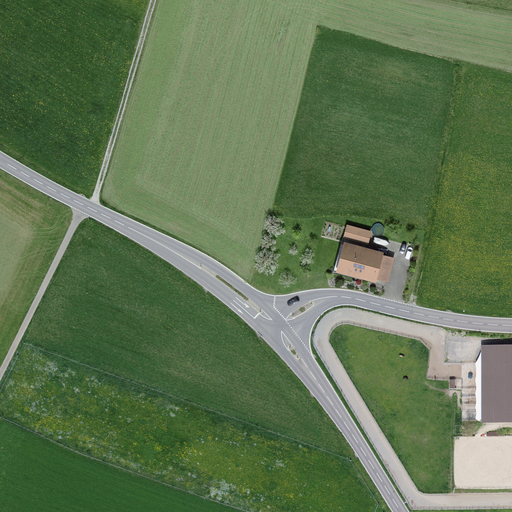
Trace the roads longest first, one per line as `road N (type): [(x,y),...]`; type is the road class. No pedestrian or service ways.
road 1 (tertiary): [(0,159),(194,262),(276,326)]
road 2 (tertiary): [(511,325),(334,296),(276,326)]
road 3 (tertiary): [(276,326),(401,511)]
road 4 (track): [(91,208),(154,0)]
